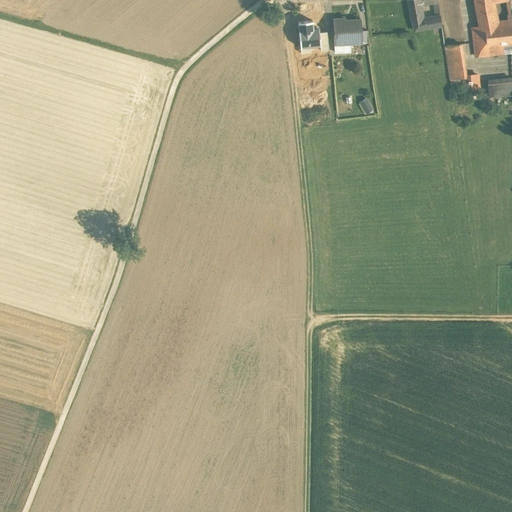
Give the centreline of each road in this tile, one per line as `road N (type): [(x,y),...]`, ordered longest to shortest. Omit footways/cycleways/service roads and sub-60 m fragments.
road 1 (track): [(270,0),(187,67),(173,88),(111,299),(25,511)]
road 2 (track): [(285,0),(309,252),(306,511)]
road 3 (track): [(309,323),(511,322)]
road 4 (track): [(0,19),(183,73)]
